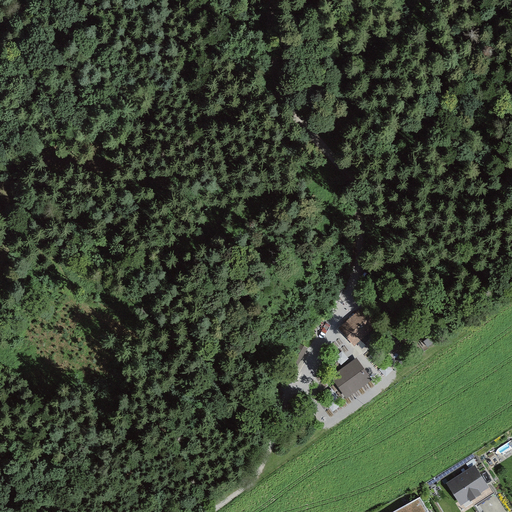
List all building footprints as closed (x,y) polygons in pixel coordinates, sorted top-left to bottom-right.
[(366,308),(343,329),(354,342),(378,321),(366,308)] [(305,349),(300,346),(285,372),(290,375),(305,349)] [(349,392),(369,377),(361,366),(341,381),(349,392)] [(281,394),(276,390),(264,407),(270,411),(281,394)] [(487,488),(474,466),(447,483),(461,505),(487,488)] [(421,497),(392,511),(428,511),(421,497)]
